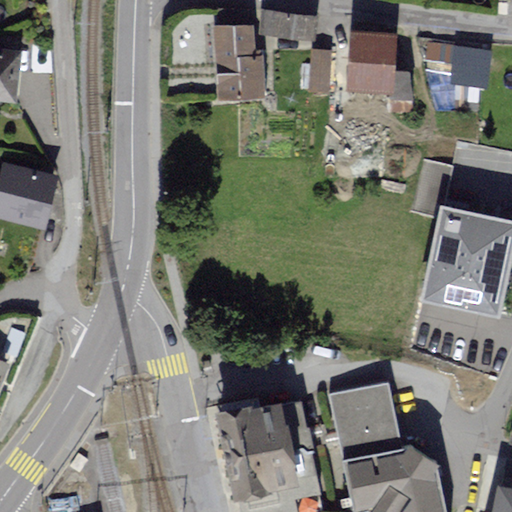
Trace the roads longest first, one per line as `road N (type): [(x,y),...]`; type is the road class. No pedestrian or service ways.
road 1 (residential): [(58,0),(73,203),(58,298),(103,339)]
road 2 (secondary): [(137,0),(133,244),(125,282)]
road 3 (unclassified): [(125,282),(164,340),(206,511)]
road 4 (residential): [(274,0),(511,25)]
road 5 (secondary): [(103,339),(0,501)]
